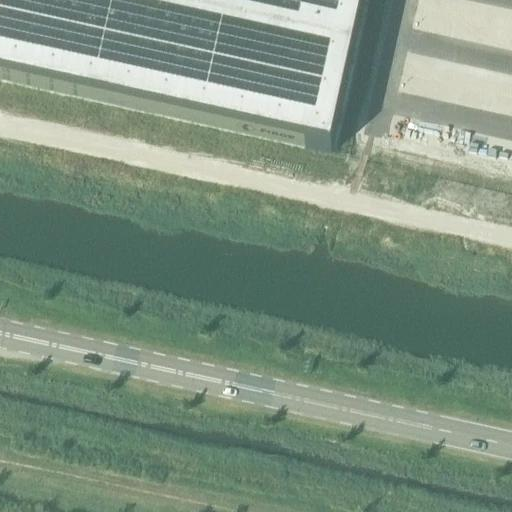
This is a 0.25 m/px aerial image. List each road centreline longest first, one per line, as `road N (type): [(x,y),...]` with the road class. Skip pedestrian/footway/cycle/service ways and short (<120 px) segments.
road 1 (unclassified): [(0,126),(511,240)]
road 2 (primary): [(511,446),(0,333)]
